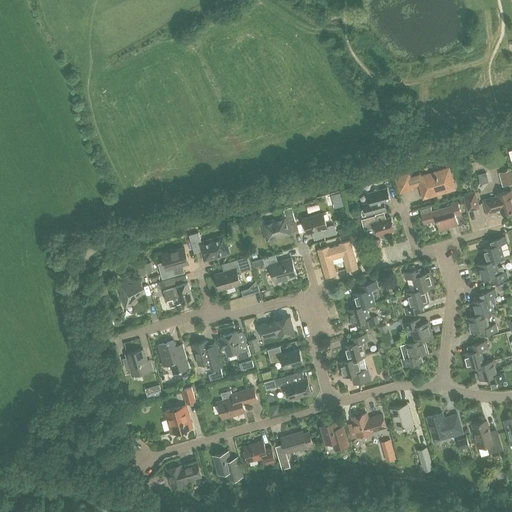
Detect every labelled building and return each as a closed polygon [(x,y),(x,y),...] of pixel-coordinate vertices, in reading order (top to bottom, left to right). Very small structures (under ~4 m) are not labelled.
[(455,188),(449,167),(422,175),(421,173),(411,176),(410,171),(394,176),(400,193),(415,189),(414,186),(420,185),(424,198),(455,188)] [(505,186),(511,183),(511,170),(511,169),(501,172),(505,186)] [(481,183),(489,181),(486,172),(478,174),(481,183)] [(380,189),(375,187),(370,197),(371,201),(364,203),(365,207),(363,208),(361,211),(362,216),(366,215),(387,210),(385,202),(391,200),(387,187),(380,189)] [(502,213),(511,210),(511,192),(511,190),(496,194),(497,196),(484,199),(487,212),(497,210),(499,211),(501,210),(502,213)] [(468,211),(480,208),(476,191),(463,195),(468,211)] [(462,213),(458,200),(452,202),(453,205),(432,211),(431,206),(420,209),(422,214),(424,222),(437,219),(440,229),(459,224),(456,214),(462,213)] [(267,240),(291,233),(291,231),(298,229),(292,206),(284,208),(285,215),(262,222),(267,240)] [(358,210),(352,213),(355,219),(361,216),(358,210)] [(327,226),(323,212),(303,218),(308,232),(313,231),(315,240),(337,233),(335,224),(327,226)] [(377,220),(376,215),(361,219),(364,230),(375,227),(377,234),(382,239),(389,237),(390,230),(394,229),(391,217),(377,220)] [(192,243),(201,240),(199,232),(189,235),(192,243)] [(360,248),(365,247),(363,238),(362,234),(356,235),(360,248)] [(496,259),(496,260),(504,257),(501,244),(508,242),(506,234),(488,240),(490,246),(483,248),(487,261),(487,262),(496,259)] [(200,242),(202,250),(205,260),(230,253),(224,235),(200,242)] [(326,276),(337,273),(333,259),(343,256),(347,270),(358,267),(350,239),(339,243),(339,245),(330,247),(329,245),(318,249),(326,276)] [(373,249),(382,246),(380,240),(371,242),(373,249)] [(163,278),(185,272),(183,264),(189,263),(185,247),(162,253),(164,261),(158,263),(163,278)] [(118,263),(129,260),(127,253),(116,257),(118,263)] [(278,261),(276,254),(263,257),(265,265),(270,264),(275,281),(288,278),(288,279),(297,276),(292,257),(278,261)] [(220,289),(241,283),(238,272),(252,268),(249,255),(222,263),(224,271),(215,273),(220,289)] [(499,272),(496,260),(496,259),(487,262),(487,261),(478,264),(482,278),(489,276),(491,283),(509,277),(507,270),(499,272)] [(141,276),(147,274),(143,261),(137,263),(141,276)] [(426,287),(426,288),(434,285),(430,271),(423,273),(421,267),(403,272),(405,279),(413,277),(416,289),(417,290),(426,287)] [(160,288),(188,280),(186,274),(159,282),(160,288)] [(366,304),(367,305),(375,302),(371,289),(379,287),(377,279),(359,285),(360,291),(353,293),(357,306),(358,307),(366,304)] [(134,305),(143,296),(139,283),(126,280),(117,289),(120,302),(134,305)] [(193,300),(188,282),(176,285),(177,287),(164,291),(166,300),(180,296),(182,303),(193,300)] [(429,301),(426,288),(426,287),(417,290),(416,289),(408,292),(412,305),(404,307),(406,315),(424,309),(422,303),(429,301)] [(485,312),(486,313),(494,310),(490,297),(498,295),(496,288),(478,293),(479,299),(472,301),(476,314),(476,315),(485,312)] [(370,317),(367,305),(366,304),(358,307),(357,306),(349,309),(353,323),(360,321),(361,327),(380,322),(378,315),(370,317)] [(489,325),(486,313),(485,312),(476,315),(476,314),(467,317),(472,331),(479,329),(480,335),(499,330),(497,323),(489,325)] [(295,331),(290,316),(275,320),(268,322),(268,321),(258,324),(262,339),(279,334),(280,335),(295,331)] [(424,338),(433,336),(429,321),(422,323),(420,317),(402,322),(404,329),(412,327),(412,329),(406,331),(409,341),(415,340),(424,338)] [(379,326),(381,334),(388,333),(386,325),(379,326)] [(239,341),(237,331),(222,335),(223,337),(217,338),(220,350),(226,348),(228,354),(237,352),(238,359),(251,355),(246,339),(239,341)] [(362,355),(363,356),(366,355),(362,341),(370,339),(373,338),(371,332),(368,332),(350,337),(351,343),(344,345),(348,359),(362,355)] [(428,352),(424,338),(415,340),(409,341),(406,342),(407,343),(401,344),(404,357),(401,358),(403,367),(423,361),(421,354),(428,352)] [(177,345),(176,339),(174,340),(158,344),(164,365),(171,363),(174,373),(190,368),(183,343),(177,345)] [(385,349),(392,347),(389,339),(383,341),(385,349)] [(209,344),(207,340),(193,344),(193,343),(190,344),(190,346),(193,345),(199,364),(206,362),(207,368),(212,367),(213,369),(221,367),(221,364),(222,364),(216,342),(209,344)] [(485,362),(482,349),(489,347),(487,340),(469,345),(471,351),(464,353),(468,368),(476,365),(485,362)] [(282,353),(280,345),(268,349),(271,361),(283,358),(286,367),(303,362),(299,348),(282,353)] [(131,368),(133,375),(153,369),(150,360),(147,361),(144,348),(127,353),(128,358),(124,359),(128,369),(131,368)] [(366,368),(363,356),(362,355),(348,359),(340,361),(344,376),(351,374),(354,384),(372,379),(369,368),(366,368)] [(476,365),(478,372),(475,373),(477,378),(478,379),(480,378),(480,379),(487,377),(489,383),(507,378),(505,371),(497,373),(494,359),(485,362),(476,365)] [(269,380),(277,377),(275,370),(267,373),(269,380)] [(293,381),(291,374),(274,379),(277,386),(284,384),(288,399),(312,393),(308,377),(293,381)] [(186,404),(196,401),(192,386),(182,389),(186,404)] [(223,418),(246,411),(244,404),(258,400),(254,387),(232,393),(233,397),(218,401),(223,418)] [(397,428),(414,423),(408,403),(391,408),(397,428)] [(193,426),(186,405),(167,411),(169,418),(170,418),(174,432),(193,426)] [(368,417),(367,412),(352,416),(358,436),(373,431),(388,427),(383,412),(368,417)] [(444,418),(442,412),(428,416),(435,440),(463,432),(458,414),(444,418)] [(490,430),(487,419),(473,424),(477,437),(475,438),(478,447),(487,445),(490,453),(504,449),(497,428),(490,430)] [(337,426),(336,421),(321,425),(326,443),(332,441),(334,449),(350,445),(344,424),(337,426)] [(314,445),(310,430),(303,432),(303,430),(281,437),(283,443),(276,445),(282,468),(290,466),(287,453),(314,445)] [(460,449),(470,446),(467,437),(458,439),(460,449)] [(266,448),(264,440),(244,445),(249,461),(264,457),(266,464),(276,461),(272,447),(266,448)] [(421,472),(434,468),(427,446),(418,449),(422,464),(419,464),(421,472)] [(231,458),(228,450),(214,454),(219,473),(226,471),(228,480),(244,475),(239,455),(231,458)] [(202,476),(198,462),(182,466),(181,464),(167,468),(172,487),(187,483),(186,480),(202,476)] [(358,467),(349,469),(352,477),(361,475),(358,467)] [(204,497),(211,495),(207,478),(200,480),(204,497)]
